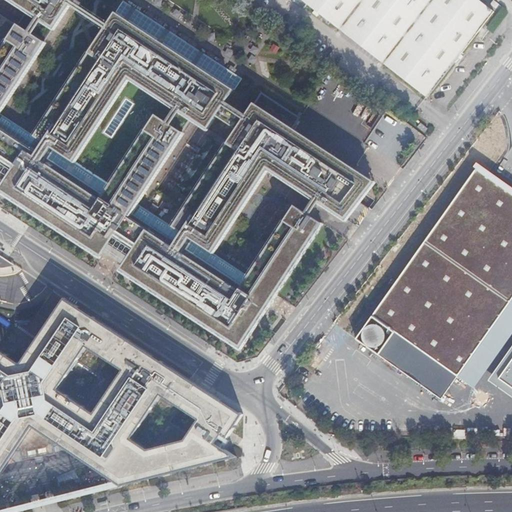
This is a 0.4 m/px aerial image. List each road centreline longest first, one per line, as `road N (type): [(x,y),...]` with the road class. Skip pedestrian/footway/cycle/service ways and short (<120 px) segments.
road 1 (unclassified): [(251,390),(511,63)]
road 2 (unclassified): [(0,229),(251,390)]
road 3 (unknown): [(0,161),(24,154),(104,40)]
road 4 (tertiary): [(511,466),(365,473)]
road 5 (unclassified): [(365,473),(251,390)]
road 6 (motorway): [(511,505),(382,511)]
road 7 (tertiary): [(365,473),(241,488)]
